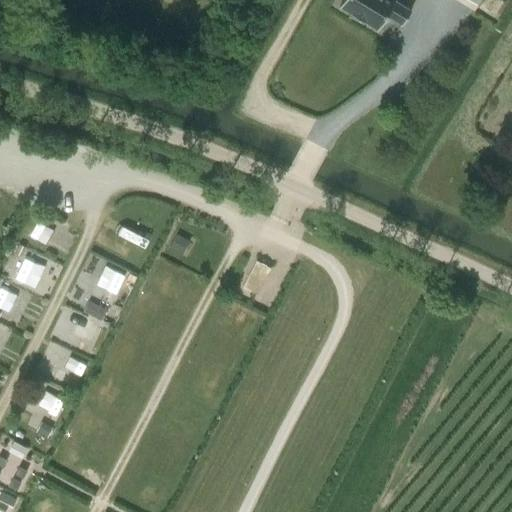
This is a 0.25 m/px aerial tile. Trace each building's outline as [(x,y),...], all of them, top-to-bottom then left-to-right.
[(387,0),(341,0),(335,10),(373,33),(374,34),(383,19),(397,27),(404,15),(406,11),(387,0)] [(17,278),(36,282),(40,261),(21,257),(17,278)] [(267,269),(252,261),(239,287),(254,295),(267,269)] [(0,308),(11,314),(20,294),(0,284),(0,308)] [(223,321),(244,332),(253,315),(233,304),(223,321)] [(131,331),(148,340),(158,322),(141,313),(131,331)] [(38,431),(48,436),(67,399),(57,393),(38,431)] [(64,449),(59,463),(74,469),(79,454),(64,449)] [(1,492),(0,494),(0,499),(12,506),(15,500),(1,492)]
